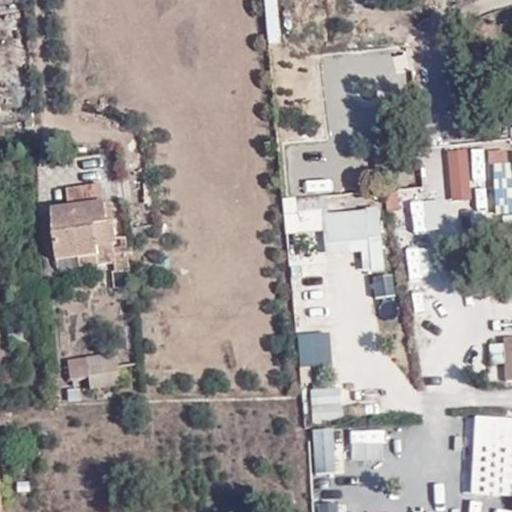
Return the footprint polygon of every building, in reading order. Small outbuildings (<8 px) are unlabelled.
[(279,44),(277,10),(336,7),(335,0),(262,0),(266,45),(279,44)] [(390,17),(390,0),(360,0),(361,17),(390,17)] [(326,89),(358,85),(356,72),(325,77),(326,89)] [(484,153),(487,197),(507,196),(505,152),(484,153)] [(102,232),(110,232),(108,193),(72,195),(73,215),(56,216),(59,265),(81,264),(103,263),(102,232)] [(294,201),(294,214),(323,214),(324,201),(294,201)] [(324,254),(360,251),(362,273),(383,271),(378,209),(321,214),(324,254)] [(119,231),(110,232),(102,232),(103,263),(81,264),(81,275),(120,272),(119,231)] [(136,273),(135,258),(125,258),(125,273),(136,273)] [(393,277),(374,278),(375,297),(394,296),(393,277)] [(511,340),(493,341),(495,381),(511,380),(511,340)] [(118,361),(87,364),(89,395),(121,391),(118,361)] [(305,390),(307,422),(342,419),(339,388),(305,390)] [(493,469),(499,422),(467,418),(462,466),(493,469)] [(357,452),(371,451),(369,430),(324,433),(327,466),(358,464),(357,452)]
